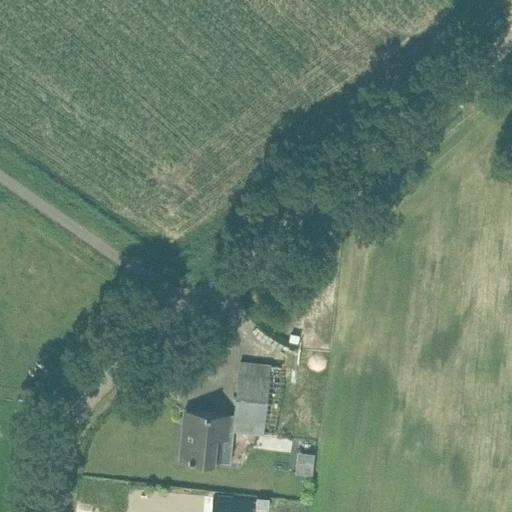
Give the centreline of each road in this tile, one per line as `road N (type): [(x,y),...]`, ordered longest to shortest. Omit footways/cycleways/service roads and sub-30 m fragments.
road 1 (unclassified): [(183,311),(511,36)]
road 2 (unclassified): [(46,511),(52,467),(75,418),(183,311)]
road 3 (unclassified): [(183,311),(0,174)]
